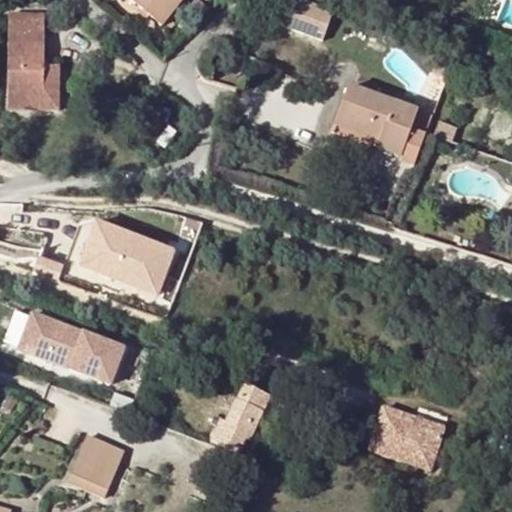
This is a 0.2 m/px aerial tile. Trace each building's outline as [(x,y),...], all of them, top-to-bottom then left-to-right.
[(129,0),(161,26),(183,0),(129,0)] [(308,0),(284,0),(276,17),(319,37),(332,11),(308,0)] [(12,13),(12,17),(32,18),(32,43),(46,42),(46,13),(12,13)] [(12,48),(9,48),(9,54),(9,67),(9,109),(60,109),(60,77),(46,77),(46,67),(46,42),(32,43),(32,18),(12,17),(12,48)] [(60,67),(46,67),(46,77),(60,77),(60,67)] [(415,162),(431,118),(347,88),(328,143),(366,157),(372,140),(377,142),(376,148),(415,162)] [(130,303),(152,311),(166,274),(107,252),(103,264),(84,257),(73,287),(114,303),(117,292),(127,296),(130,303)] [(117,292),(114,303),(150,317),(152,311),(130,303),(127,296),(117,292)] [(122,351),(31,315),(18,349),(109,384),(122,351)] [(236,401),(257,410),(264,395),(243,387),(236,401)] [(221,421),(212,442),(238,452),(244,440),(250,442),(258,423),(253,421),(257,410),(236,401),(226,423),(221,421)] [(414,420),(381,410),(368,451),(429,470),(447,417),(418,409),(414,420)] [(86,437),(68,481),(105,497),(123,453),(86,437)]
